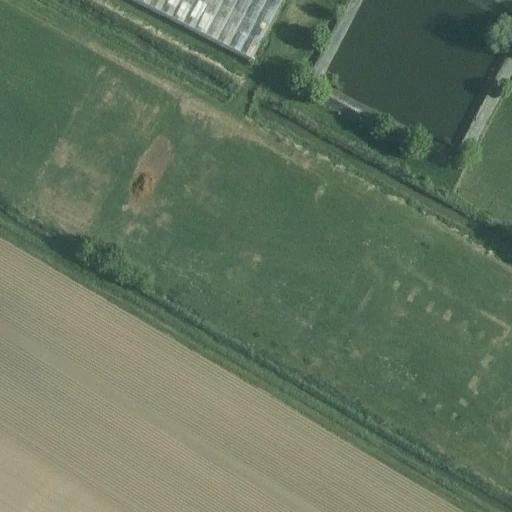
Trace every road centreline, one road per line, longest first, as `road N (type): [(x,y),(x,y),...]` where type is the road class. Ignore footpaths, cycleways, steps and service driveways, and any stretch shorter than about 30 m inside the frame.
road 1 (track): [(0,234),(470,511)]
road 2 (track): [(11,0),(229,123),(292,0)]
